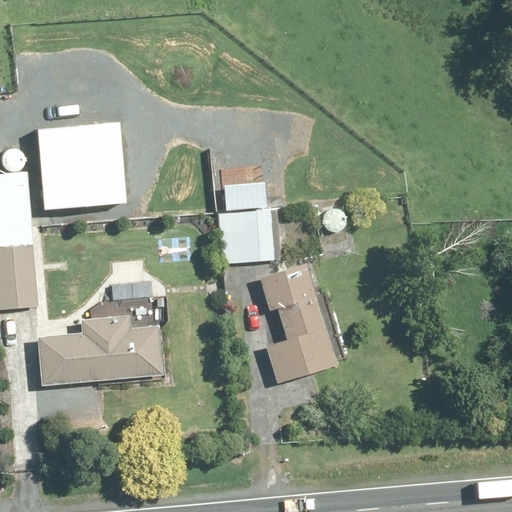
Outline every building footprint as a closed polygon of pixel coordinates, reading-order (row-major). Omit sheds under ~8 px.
[(12,27),(0,28),(0,150),(26,147),(12,27)] [(29,173),(0,175),(0,306),(41,303),(29,173)] [(350,208),(316,210),(319,232),(353,229),(350,208)] [(280,209),(219,214),(223,265),(283,261),(280,209)] [(341,366),(339,359),(345,357),(324,286),(317,288),(310,264),(260,280),(270,312),(277,310),(286,338),(266,345),(278,385),(341,366)] [(38,335),(41,387),(158,379),(155,328),(132,330),(132,319),(82,322),(83,333),(38,335)]
